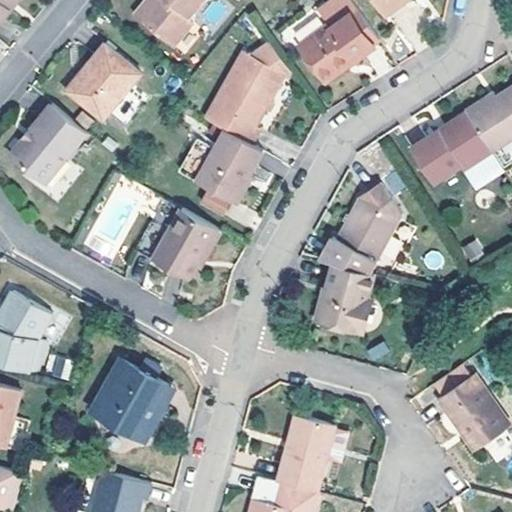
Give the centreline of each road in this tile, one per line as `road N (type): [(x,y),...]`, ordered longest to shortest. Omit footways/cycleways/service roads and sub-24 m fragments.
road 1 (residential): [(244,350),(270,264),(339,143),(454,66),(466,50),(477,0)]
road 2 (residential): [(244,350),(125,294),(25,233),(0,204)]
road 3 (residential): [(244,350),(369,378),(403,416)]
road 4 (residential): [(201,511),(244,350)]
